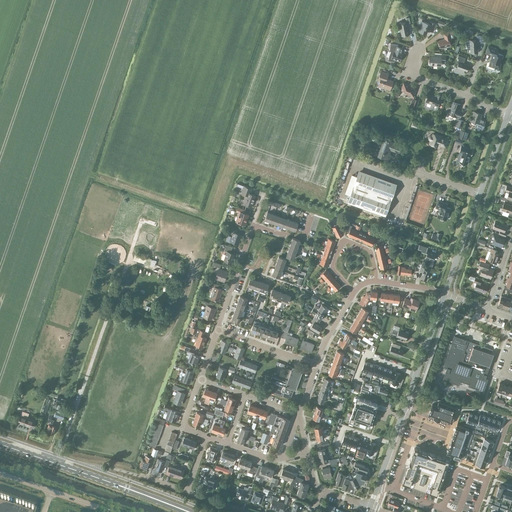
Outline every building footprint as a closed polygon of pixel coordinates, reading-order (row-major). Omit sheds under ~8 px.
[(399,28),(400,32),(401,32),(402,36),(409,35),(407,24),(411,23),(409,17),(406,18),(407,22),(399,23),(400,28),(399,28)] [(419,32),(426,34),(428,30),(433,32),(436,24),(430,22),(429,24),(420,20),(419,25),(421,26),(419,32)] [(439,41),(441,48),(451,46),(450,39),(453,39),(451,32),(444,33),(445,39),(439,41)] [(470,49),(471,53),(478,53),(477,42),(481,41),(481,43),(484,43),(484,36),(481,36),(481,35),(477,36),(477,39),(470,40),(470,44),(469,44),(469,49),(470,49)] [(389,57),(389,59),(388,59),(394,61),(394,60),(400,61),(402,54),(401,54),(403,49),(398,47),(398,45),(398,46),(398,45),(391,43),(390,50),(391,50),(389,57)] [(486,67),(495,70),(495,68),(499,70),(501,64),(500,64),(503,55),(499,53),(496,48),(489,46),(486,53),(492,56),(490,62),(488,63),(486,67)] [(429,65),(441,66),(441,62),(445,62),(446,56),(442,56),(442,58),(430,57),(429,65)] [(458,65),(457,68),(459,69),(458,72),(458,73),(462,74),(463,74),(465,71),(467,71),(469,66),(464,64),(466,58),(458,56),(457,59),(459,59),(457,65),(458,65)] [(380,81),(378,86),(385,88),(385,89),(390,91),(393,81),(387,79),(389,74),(381,72),(378,80),(380,81)] [(403,93),(414,97),(416,90),(409,87),(410,85),(404,83),(401,90),(404,91),(403,93)] [(433,107),(433,106),(437,108),(439,103),(441,96),(437,95),(436,97),(428,94),(424,105),(433,107)] [(462,111),(459,110),(461,105),(453,102),(451,108),(450,107),(448,107),(447,109),(446,110),(447,112),(448,113),(449,114),(457,117),(460,118),(462,111)] [(478,113),(475,112),(474,112),(471,122),(477,124),(476,127),(483,129),(485,122),(480,120),(482,114),(478,113)] [(456,127),(462,128),(464,121),(458,119),(456,127)] [(430,143),(436,146),(437,144),(446,146),(448,140),(440,137),(441,136),(433,134),(432,135),(431,135),(430,135),(429,136),(428,137),(429,138),(429,139),(429,140),(430,140),(431,140),(430,143)] [(394,143),(394,142),(384,139),(378,156),(389,160),(391,155),(390,154),(391,150),(399,153),(402,146),(394,143)] [(459,162),(467,165),(467,164),(468,164),(469,160),(470,155),(471,156),(473,150),(462,146),(460,152),(462,152),(459,159),(460,159),(459,162)] [(348,200),(386,214),(396,186),(359,172),(348,200)] [(244,204),(252,207),(256,195),(250,193),(252,189),(244,186),(242,193),(248,195),(244,204)] [(447,206),(444,204),(444,203),(438,201),(436,208),(441,210),(440,212),(439,212),(439,213),(438,217),(440,218),(440,219),(441,219),(441,220),(442,220),(443,220),(444,220),(444,219),(446,220),(447,215),(448,216),(451,208),(447,207),(447,206)] [(511,205),(504,203),(502,210),(509,213),(509,215),(511,216),(511,205)] [(240,224),(240,223),(245,225),(247,219),(248,219),(249,215),(245,213),(246,210),(238,207),(236,212),(239,213),(236,221),(238,222),(238,223),(240,224)] [(265,220),(271,222),(274,215),(268,213),(265,220)] [(271,222),(277,224),(280,217),(274,215),(271,222)] [(277,224),(283,226),(286,219),(280,217),(277,224)] [(334,231),(333,232),(333,233),(335,233),(337,237),(344,234),(339,224),(341,223),(338,218),(330,222),(334,231)] [(286,219),(283,226),(289,228),(292,221),(286,219)] [(289,228),(296,231),(298,223),(292,221),(289,228)] [(505,232),(507,226),(495,222),(493,228),(500,231),(499,234),(506,236),(507,233),(505,232)] [(230,229),(229,231),(232,232),(230,237),(228,237),(227,241),(231,242),(239,244),(242,236),(239,235),(240,234),(236,233),(238,228),(229,225),(227,228),(230,229)] [(348,235),(354,238),(357,231),(351,228),(352,226),(349,225),(346,231),(349,232),(348,235)] [(358,229),(357,231),(354,238),(360,241),(363,233),(359,232),(360,230),(361,227),(359,226),(358,229)] [(360,241),(366,243),(369,236),(363,233),(360,241)] [(493,233),(490,243),(502,247),(504,239),(502,238),(502,239),(498,238),(499,235),(493,233)] [(366,243),(372,246),(375,239),(369,236),(366,243)] [(291,244),(298,247),(300,241),(293,238),(291,244)] [(322,243),(326,245),(334,247),(336,241),(328,239),(327,241),(326,241),(325,242),(322,241),(322,243)] [(324,251),(332,253),(334,247),(326,245),(322,243),(322,241),(320,241),(319,243),(321,244),(321,245),(324,246),(326,247),(324,251)] [(224,260),(232,263),(235,254),(231,252),(232,247),(227,246),(228,245),(225,244),(225,245),(227,245),(225,251),(227,252),(224,260)] [(289,250),(296,253),(298,247),(291,244),(289,250)] [(419,245),(418,249),(422,250),(421,252),(427,254),(426,258),(433,260),(435,254),(426,251),(428,247),(419,245)] [(496,253),(497,250),(488,247),(487,250),(491,251),(488,260),(496,263),(499,254),(496,253)] [(287,256),(294,259),(296,253),(289,250),(287,256)] [(318,256),(322,257),(329,260),(332,253),(324,251),(323,255),(318,254),(318,256)] [(162,268),(164,262),(135,253),(134,259),(162,268)] [(277,263),(284,265),(286,259),(279,256),(277,263)] [(320,264),(327,266),(329,260),(322,257),(318,256),(317,258),(320,259),(321,259),(320,264)] [(482,268),(480,275),(491,279),(494,270),(488,268),(490,265),(481,262),(479,267),(482,268)] [(275,269),(282,271),(284,265),(277,263),(275,269)] [(402,267),(402,266),(399,265),(397,274),(404,275),(404,274),(411,275),(412,269),(406,268),(406,267),(402,267)] [(421,278),(427,280),(430,269),(424,267),(424,266),(422,265),(420,271),(423,272),(421,278)] [(215,279),(224,282),(228,272),(219,268),(215,279)] [(281,274),(282,271),(275,269),(272,275),(283,278),(284,275),(281,274)] [(321,275),(325,279),(330,274),(326,270),(321,275)] [(325,279),(328,283),(334,278),(330,274),(325,279)] [(471,275),(470,277),(475,279),(474,281),(474,282),(476,283),(474,289),(478,290),(478,292),(481,292),(482,292),(485,293),(488,285),(481,282),(482,279),(476,277),(473,276),(471,275)] [(248,286),(254,288),(257,281),(251,278),(248,286)] [(328,283),(332,287),(337,282),(334,278),(328,283)] [(210,298),(219,301),(223,290),(219,288),(220,285),(206,281),(205,284),(214,288),(210,298)] [(257,281),(254,288),(260,290),(263,283),(257,281)] [(337,282),(332,287),(336,291),(341,286),(337,282)] [(260,290),(266,292),(269,285),(263,283),(260,290)] [(270,297),(276,299),(279,291),(273,289),(270,297)] [(274,305),(277,306),(279,300),(282,301),(285,294),(279,291),(276,299),(274,305)] [(360,303),(366,306),(371,299),(370,299),(371,293),(367,293),(365,297),(363,296),(360,303)] [(280,307),(283,308),(285,302),(288,303),(291,296),(285,294),(282,301),(280,307)] [(246,305),(248,306),(249,303),(246,302),(248,299),(240,296),(238,302),(246,305)] [(498,305),(504,307),(507,298),(501,296),(498,305)] [(403,306),(410,309),(411,306),(417,308),(420,301),(411,298),(411,300),(406,298),(403,306)] [(203,317),(212,320),(213,315),(214,315),(216,308),(214,308),(215,305),(206,302),(205,305),(207,305),(205,312),(202,311),(201,315),(203,316),(203,317)] [(236,308),(243,311),(246,305),(238,302),(236,308)] [(316,305),(314,308),(318,310),(318,311),(324,314),(325,311),(327,312),(329,308),(322,304),(320,307),(316,305)] [(234,314),(241,317),(243,311),(236,308),(234,314)] [(313,320),(317,322),(318,320),(320,321),(324,314),(318,311),(318,310),(314,308),(311,312),(316,315),(314,317),(313,320)] [(359,313),(366,317),(371,320),(372,317),(370,316),(367,314),(369,311),(362,308),(359,313)] [(363,322),(364,319),(367,321),(367,320),(370,322),(371,320),(366,317),(359,313),(356,318),(363,322)] [(232,320),(239,323),(241,317),(234,314),(232,320)] [(353,324),(362,329),(365,330),(366,328),(363,327),(361,325),(363,322),(356,318),(353,324)] [(310,327),(319,332),(322,327),(316,324),(317,322),(313,320),(312,321),(313,323),(310,327)] [(251,331),(257,333),(260,326),(261,323),(255,321),(251,331)] [(356,333),(358,334),(360,330),(361,331),(363,333),(365,330),(362,329),(353,324),(350,329),(356,333)] [(397,336),(406,339),(409,332),(406,331),(406,332),(399,330),(400,327),(394,325),(393,330),(392,333),(397,335),(397,336)] [(263,335),(266,328),(260,326),(257,333),(263,335)] [(266,328),(263,335),(269,337),(272,330),(273,327),(270,326),(269,329),(266,328)] [(196,336),(195,336),(194,338),(197,340),(195,345),(203,348),(206,338),(204,336),(205,332),(192,327),(190,332),(196,334),(197,335),(196,336)] [(269,337),(275,340),(277,336),(280,337),(280,336),(282,331),(276,328),(275,331),(272,330),(269,337)] [(285,342),(293,345),(294,342),(297,343),(299,338),(289,335),(290,333),(286,331),(286,332),(282,331),(280,336),(287,339),(285,342)] [(349,341),(352,343),(355,338),(347,333),(344,338),(349,341)] [(446,372),(444,379),(459,384),(460,380),(470,383),(469,386),(469,385),(476,388),(476,390),(481,391),(483,392),(485,387),(488,379),(485,378),(487,375),(486,375),(489,366),(494,354),(493,353),(493,354),(492,353),(493,349),(481,345),(466,340),(463,339),(454,336),(452,344),(444,366),(444,367),(447,368),(446,372)] [(338,344),(345,348),(349,341),(344,338),(343,341),(341,340),(338,344)] [(219,346),(227,349),(228,346),(229,343),(222,340),(219,346)] [(301,348),(309,351),(310,349),(312,349),(314,344),(304,340),(301,348)] [(391,346),(389,352),(401,356),(403,351),(399,349),(401,345),(393,343),(391,346)] [(188,362),(197,365),(200,356),(194,354),(196,350),(186,346),(185,350),(189,351),(189,352),(191,353),(188,362)] [(219,346),(218,351),(225,354),(227,349),(219,346)] [(337,351),(335,357),(348,361),(349,359),(343,357),(344,353),(337,351)] [(356,364),(354,363),(353,367),(356,368),(359,359),(352,355),(351,358),(357,361),(356,364)] [(335,357),(333,362),(340,365),(341,361),(347,364),(348,361),(335,357)] [(238,366),(244,368),(247,361),(241,359),(238,366)] [(247,361),(244,368),(250,370),(252,363),(247,361)] [(371,363),(365,361),(362,371),(367,372),(371,363)] [(331,368),(344,373),(345,370),(339,368),(340,365),(333,362),(331,368)] [(250,370),(255,372),(258,365),(252,363),(250,370)] [(376,365),(371,363),(367,372),(373,374),(376,365),(376,364),(376,365)] [(270,381),(267,390),(267,391),(267,390),(274,393),(275,393),(282,396),(283,396),(290,399),(293,392),(294,389),(296,390),(297,386),(298,385),(303,371),(296,368),(292,367),(286,365),(285,368),(291,370),(287,382),(272,377),(270,381)] [(382,366),(376,365),(373,374),(378,376),(382,366)] [(382,367),(382,366),(378,376),(384,378),(387,369),(382,367)] [(217,376),(223,379),(227,369),(220,367),(217,376)] [(329,374),(336,376),(337,373),(343,375),(344,373),(331,368),(329,374)] [(182,376),(180,381),(186,383),(186,382),(190,383),(191,379),(192,377),(194,372),(187,369),(184,376),(182,376)] [(392,371),(387,369),(384,378),(389,380),(389,379),(392,372),(392,371)] [(395,374),(392,372),(389,379),(393,380),(392,382),(397,384),(399,381),(401,376),(400,376),(401,374),(396,372),(395,374)] [(233,382),(238,384),(241,377),(235,375),(233,382)] [(238,384),(244,386),(246,379),(241,377),(238,384)] [(323,384),(332,387),(334,381),(325,378),(323,384)] [(246,379),(244,386),(250,388),(252,381),(246,379)] [(496,392),(499,393),(502,394),(505,385),(499,383),(496,392)] [(508,386),(508,384),(506,383),(505,385),(502,394),(507,396),(507,395),(510,387),(508,386)] [(173,402),(181,405),(186,393),(183,392),(185,389),(177,386),(178,386),(174,385),(173,389),(178,391),(173,402)] [(375,390),(387,395),(388,389),(376,385),(375,390)] [(207,397),(204,403),(207,404),(211,391),(206,389),(203,396),(207,397)] [(329,396),(327,395),(328,392),(321,389),(319,395),(326,397),(328,398),(329,396)] [(207,404),(209,405),(211,399),(215,400),(217,393),(211,391),(207,404)] [(317,401),(324,403),(326,397),(319,395),(317,401)] [(57,401),(67,405),(69,400),(59,396),(57,401)] [(221,401),(234,406),(236,400),(229,397),(228,401),(222,399),(221,401)] [(358,397),(357,397),(356,401),(356,402),(354,407),(354,408),(353,410),(351,416),(350,420),(349,421),(350,421),(354,422),(356,423),(362,425),(363,425),(368,427),(369,427),(370,423),(371,423),(373,418),(373,417),(374,414),(374,413),(376,409),(376,408),(377,404),(377,403),(371,402),(371,401),(370,401),(365,399),(364,399),(358,397)] [(51,403),(52,400),(48,399),(42,414),(46,415),(49,406),(50,406),(51,403)] [(225,409),(232,412),(234,406),(221,401),(220,403),(226,405),(225,409)] [(437,407),(432,405),(428,416),(433,418),(432,419),(439,422),(439,420),(451,424),(455,413),(454,413),(456,409),(444,405),(438,403),(437,407)] [(169,409),(166,419),(176,422),(179,412),(173,410),(174,407),(166,404),(164,407),(169,409)] [(54,416),(63,419),(67,408),(59,405),(54,416)] [(248,412),(251,413),(254,414),(256,407),(250,405),(248,412)] [(323,413),(324,409),(317,406),(315,412),(322,415),(325,416),(328,417),(329,414),(326,413),(325,414),(323,413)] [(256,407),(254,414),(257,415),(256,418),(255,421),(257,422),(259,419),(259,416),(260,416),(259,416),(262,409),(256,407)] [(262,409),(259,416),(260,416),(263,417),(263,418),(261,423),(263,424),(268,411),(262,409)] [(274,425),(286,429),(290,419),(282,416),(283,413),(272,409),(267,422),(274,425)] [(19,423),(32,428),(35,419),(32,418),(31,419),(28,418),(29,414),(23,411),(19,423)] [(203,418),(204,415),(197,412),(195,418),(202,420),(205,421),(208,423),(209,420),(203,418)] [(320,421),(322,415),(315,412),(313,418),(320,421)] [(471,424),(475,414),(469,413),(468,416),(466,415),(464,420),(466,420),(466,422),(471,424)] [(480,416),(479,416),(475,414),(471,424),(477,426),(477,425),(476,425),(480,416)] [(481,427),(485,416),(480,414),(479,416),(480,416),(476,425),(477,425),(481,427)] [(487,429),(491,418),(485,416),(481,427),(487,429)] [(193,424),(200,426),(202,420),(195,418),(193,424)] [(492,431),(496,420),(491,418),(487,429),(492,431)] [(211,431),(217,433),(222,420),(220,419),(218,425),(214,424),(211,431)] [(217,433),(223,435),(226,428),(222,427),(224,421),(222,420),(217,433)] [(497,433),(501,421),(496,420),(492,431),(497,433)] [(50,433),(54,434),(57,427),(52,425),(53,423),(50,422),(47,431),(50,432),(50,433)] [(466,427),(457,424),(456,427),(456,428),(456,429),(455,429),(453,434),(454,435),(453,437),(453,436),(452,438),(450,441),(452,442),(451,444),(450,443),(449,446),(448,449),(449,449),(448,451),(448,450),(447,453),(453,456),(458,458),(458,457),(460,458),(461,456),(459,455),(458,454),(466,430),(468,431),(469,428),(467,427),(466,427)] [(270,435),(282,439),(286,429),(274,425),(273,427),(277,429),(276,431),(274,431),(273,433),(270,432),(269,435),(270,435)] [(248,434),(249,430),(242,428),(240,434),(255,439),(256,437),(251,436),(251,435),(248,434)] [(269,437),(266,436),(267,434),(264,433),(261,442),(267,444),(269,437)] [(238,440),(244,443),(246,439),(254,442),(255,439),(240,434),(238,440)] [(346,445),(350,435),(345,434),(343,438),(341,443),(346,445)] [(270,435),(269,437),(270,437),(268,444),(271,445),(272,443),(280,446),(282,439),(270,435)] [(350,435),(346,445),(348,446),(351,447),(355,437),(350,435)] [(182,444),(188,446),(191,439),(185,437),(182,444)] [(360,439),(355,437),(351,447),(356,448),(357,447),(360,448),(362,441),(359,440),(360,439)] [(492,446),(494,441),(484,437),(482,443),(492,446)] [(188,446),(194,448),(196,441),(191,439),(188,446)] [(365,442),(363,449),(368,451),(367,452),(370,453),(373,454),(374,451),(375,451),(375,449),(376,446),(376,444),(374,443),(371,442),(370,444),(369,444),(367,443),(365,442)] [(490,451),(492,446),(482,443),(481,448),(490,451)] [(206,459),(213,461),(218,449),(211,447),(206,459)] [(416,447),(415,447),(414,448),(413,452),(412,454),(412,455),(410,460),(410,461),(409,462),(409,463),(408,465),(408,466),(405,474),(405,475),(404,477),(404,478),(403,479),(403,480),(403,481),(402,482),(403,482),(402,483),(402,484),(404,485),(405,485),(407,486),(408,486),(410,487),(413,488),(414,488),(417,489),(418,489),(420,490),(421,491),(424,492),(425,492),(427,493),(429,494),(431,494),(433,495),(434,495),(436,496),(436,495),(436,494),(437,494),(437,493),(438,492),(438,491),(438,490),(439,489),(439,487),(439,486),(440,485),(440,484),(440,483),(441,482),(441,480),(442,479),(442,478),(443,477),(443,476),(444,474),(444,473),(444,472),(445,471),(445,470),(445,469),(446,468),(446,467),(447,466),(447,464),(448,462),(449,460),(449,459),(448,459),(443,457),(442,457),(437,455),(435,455),(428,452),(427,452),(422,450),(421,449),(416,447)] [(488,456),(490,451),(481,448),(479,453),(488,456),(489,456),(488,456)] [(356,456),(363,458),(365,452),(358,450),(356,456)] [(222,464),(225,465),(229,453),(223,451),(221,458),(224,459),(222,464)] [(487,461),(488,456),(479,453),(477,452),(475,457),(487,461)] [(237,460),(234,459),(235,456),(229,453),(225,465),(228,466),(229,461),(233,462),(232,464),(235,465),(237,460)] [(320,456),(321,462),(329,460),(328,457),(333,456),(332,453),(331,454),(320,456)] [(143,468),(147,470),(148,470),(152,458),(147,456),(146,458),(143,459),(140,467),(141,468),(142,469),(143,468)] [(487,462),(487,461),(475,457),(473,463),(485,467),(486,462),(487,462)] [(241,468),(240,471),(242,472),(246,460),(241,458),(239,461),(237,460),(235,465),(234,467),(237,468),(238,465),(242,466),(241,468)] [(155,469),(162,472),(164,465),(168,467),(170,461),(166,460),(166,461),(159,459),(155,469)] [(251,465),(252,462),(246,460),(242,472),(244,473),(246,469),(245,469),(245,468),(249,469),(248,472),(253,474),(254,472),(256,473),(258,468),(251,465)] [(342,486),(350,489),(351,487),(355,488),(355,487),(360,484),(361,485),(362,481),(364,482),(367,474),(366,474),(368,468),(365,466),(365,465),(357,462),(356,466),(357,467),(355,471),(349,474),(346,475),(342,474),(343,473),(339,472),(336,479),(337,480),(336,483),(342,486)] [(170,465),(167,474),(172,476),(172,475),(182,478),(185,470),(170,465)] [(261,478),(264,479),(268,467),(262,465),(262,466),(259,465),(258,468),(256,473),(256,474),(262,477),(261,478)] [(264,480),(267,481),(268,477),(271,478),(274,470),(268,467),(264,479),(264,480)] [(324,476),(327,476),(327,478),(332,477),(330,467),(323,469),(324,476)] [(283,479),(286,479),(289,471),(283,469),(281,476),(284,477),(283,479)] [(289,488),(293,489),(294,486),(297,477),(298,473),(295,472),(295,473),(289,471),(286,479),(289,480),(289,479),(292,480),(289,488)] [(213,479),(214,476),(211,475),(210,478),(206,477),(203,484),(215,489),(218,481),(213,479)] [(295,486),(307,490),(309,485),(302,482),(303,479),(297,477),(294,486),(295,486)] [(506,487),(500,485),(500,486),(499,486),(498,488),(499,489),(496,496),(502,498),(503,496),(502,496),(506,487)] [(236,495),(245,498),(247,493),(250,494),(252,487),(249,486),(248,490),(239,487),(236,495)] [(297,494),(305,496),(307,490),(295,486),(294,489),(298,490),(297,494)] [(502,496),(503,496),(507,497),(511,488),(506,487),(502,496)] [(252,500),(261,503),(264,495),(271,498),(274,491),(266,488),(265,491),(259,489),(259,491),(255,490),(252,500)] [(270,508),(282,511),(285,503),(277,501),(278,497),(273,496),(270,502),(272,503),(270,508)] [(393,511),(396,511),(399,511),(401,509),(398,508),(400,502),(390,499),(388,505),(394,507),(393,511)] [(291,511),(299,511),(302,505),(294,502),(291,511)]
